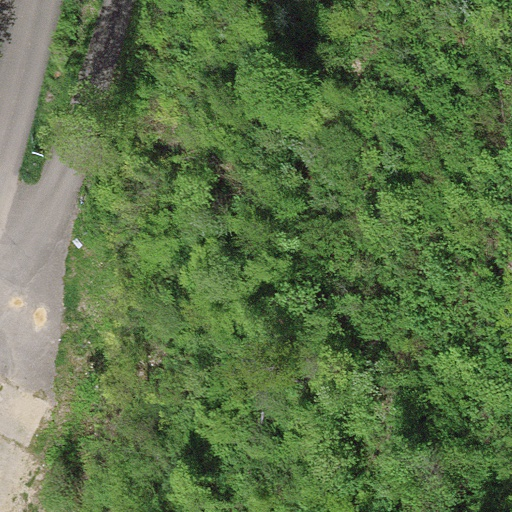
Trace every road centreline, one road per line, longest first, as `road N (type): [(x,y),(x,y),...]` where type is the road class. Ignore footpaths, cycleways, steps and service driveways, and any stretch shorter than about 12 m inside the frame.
road 1 (unclassified): [(0,225),(45,215),(111,0)]
road 2 (unclassified): [(0,142),(40,0)]
